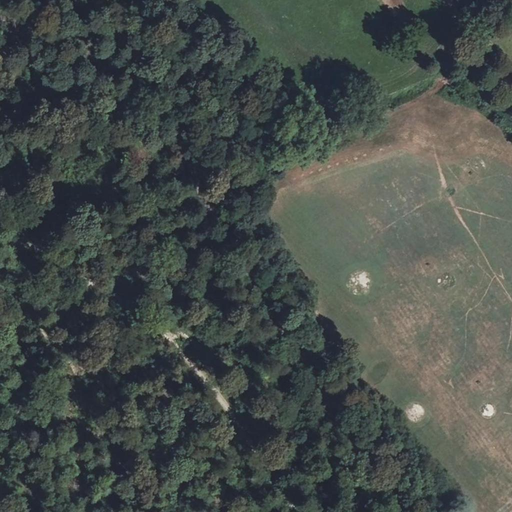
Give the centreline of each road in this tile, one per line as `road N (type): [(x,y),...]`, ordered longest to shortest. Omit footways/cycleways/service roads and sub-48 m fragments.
road 1 (unclassified): [(393,511),(239,261),(111,0)]
road 2 (track): [(316,511),(289,488),(173,331),(49,256),(0,240)]
